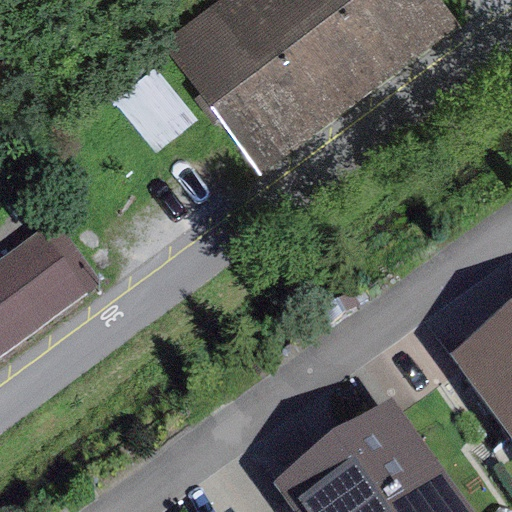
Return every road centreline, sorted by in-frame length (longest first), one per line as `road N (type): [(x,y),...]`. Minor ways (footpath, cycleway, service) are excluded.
road 1 (unclassified): [(0,398),(507,0)]
road 2 (residential): [(511,247),(131,511)]
